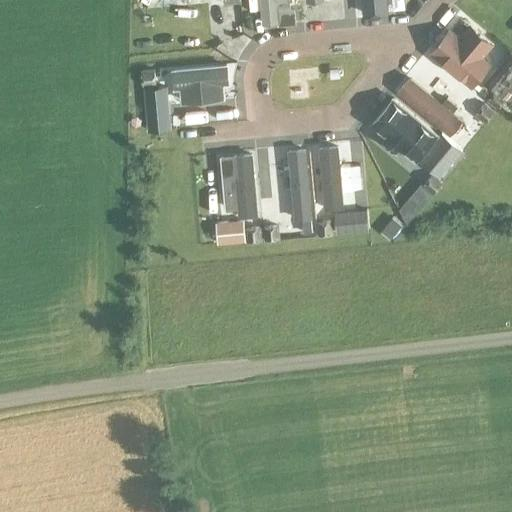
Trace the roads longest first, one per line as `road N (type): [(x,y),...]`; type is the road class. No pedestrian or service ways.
road 1 (unclassified): [(0,407),(511,343)]
road 2 (residential): [(406,39),(337,121),(269,127),(254,112),(254,87),(258,61),(277,47)]
road 3 (residential): [(277,47),(406,39)]
